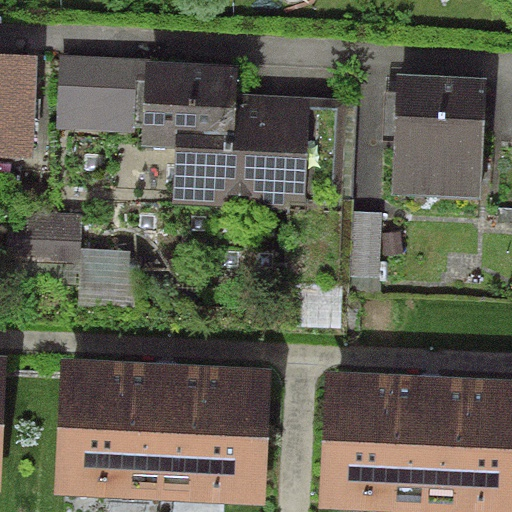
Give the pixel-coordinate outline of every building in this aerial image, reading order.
[(37,55),(0,53),(0,156),(33,158),(37,55)] [(146,59),(60,56),(58,127),(135,130),(137,81),(146,81),(147,61),(146,59)] [(237,65),(147,61),(146,81),(143,146),(175,147),(172,204),(306,210),(311,104),(235,101),(237,65)] [(487,77),(398,74),(393,195),(482,199),(487,77)] [(382,211),(353,210),(351,275),(379,276),(382,211)] [(82,214),(16,211),(13,258),(63,261),(80,261),(80,248),(82,214)] [(132,251),(80,248),(80,261),(63,261),(63,284),(79,284),(78,306),(134,306),(132,251)] [(271,369),(60,358),(54,494),(264,504),(271,369)] [(511,511),(511,380),(325,371),(319,507),(425,511),(511,511)]
